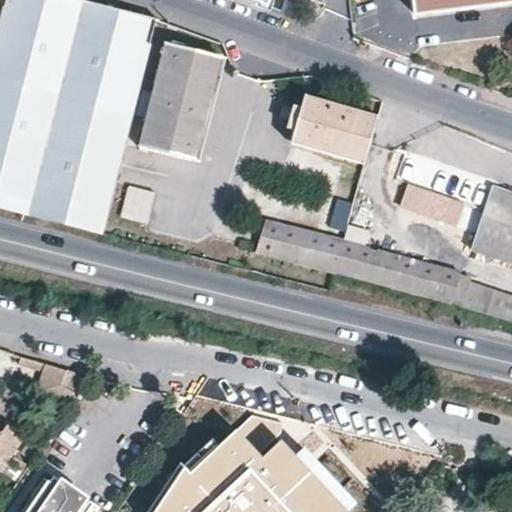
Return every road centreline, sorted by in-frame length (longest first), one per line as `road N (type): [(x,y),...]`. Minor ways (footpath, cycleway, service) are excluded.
road 1 (primary): [(0,233),(511,363)]
road 2 (residential): [(0,316),(511,430)]
road 3 (residential): [(145,0),(511,128)]
road 4 (unknown): [(252,511),(338,394)]
